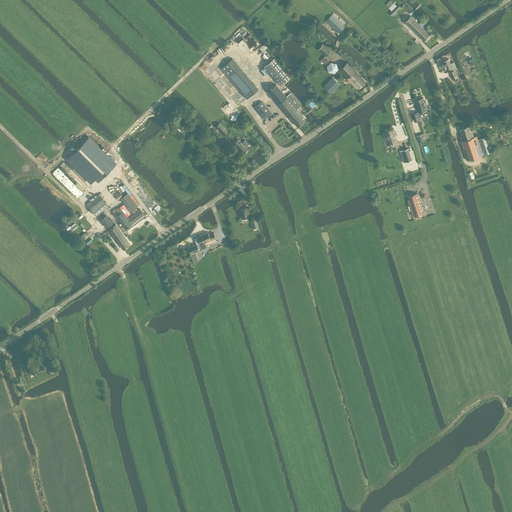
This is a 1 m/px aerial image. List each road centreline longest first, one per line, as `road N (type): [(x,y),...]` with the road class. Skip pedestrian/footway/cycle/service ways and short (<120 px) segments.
road 1 (tertiary): [(507,0),(0,345)]
road 2 (track): [(356,511),(250,176)]
road 3 (track): [(510,417),(482,369),(433,213)]
road 4 (track): [(115,143),(264,0)]
road 5 (track): [(387,511),(485,445),(511,416)]
road 6 (track): [(115,143),(85,129),(44,168),(0,125)]
road 7 (track): [(0,413),(50,398),(61,409),(86,486)]
